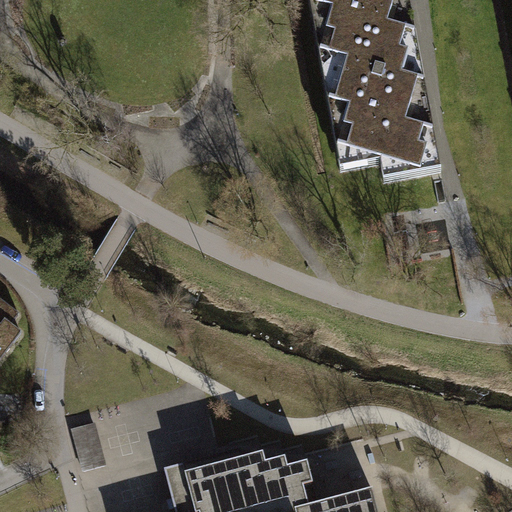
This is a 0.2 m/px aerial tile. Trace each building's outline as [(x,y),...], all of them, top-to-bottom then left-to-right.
[(301,0),(321,108),(420,90),(417,73),(403,0),(301,0)] [(321,108),(337,198),(379,191),(384,219),(441,209),(420,90),(321,108)] [(22,321),(0,304),(0,371),(24,341),(13,332),(22,321)] [(94,425),(74,430),(84,472),(106,466),(94,425)] [(179,511),(378,511),(373,492),(311,508),(306,488),(314,486),(308,464),(289,469),(287,463),(267,468),(263,452),(246,456),(244,449),(168,468),(179,511)]
